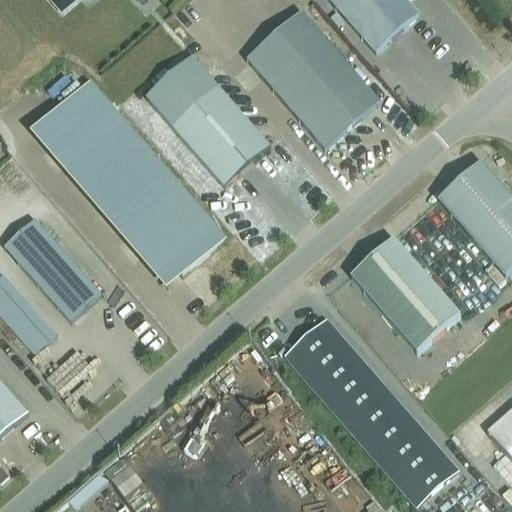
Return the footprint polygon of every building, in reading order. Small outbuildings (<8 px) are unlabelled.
[(51,0),(62,12),(75,0),(51,0)] [(325,0),(376,58),(419,21),(401,0),(325,0)] [(326,156),(381,108),(302,17),(247,64),(326,156)] [(191,61),(146,101),(172,131),(225,192),(271,152),(218,91),(191,61)] [(178,285),(224,245),(90,89),(31,139),(149,277),(161,266),(178,285)] [(511,276),(511,202),(481,168),(438,205),(505,282),(511,276)] [(5,252),(71,327),(102,300),(35,225),(5,252)] [(394,244),(351,282),(418,359),(461,321),(394,244)] [(0,282),(0,319),(35,359),(57,340),(3,280),(0,282)] [(285,361),(416,511),(459,475),(327,325),(285,361)] [(290,444),(310,430),(307,419),(269,366),(272,377),(260,385),(265,403),(252,386),(251,379),(238,383),(233,375),(222,378),(225,391),(221,394),(227,417),(238,414),(253,436),(252,431),(278,425),(279,429),(290,444)] [(0,443),(29,418),(0,385),(0,443)] [(511,415),(488,437),(511,465),(511,415)] [(167,444),(158,451),(163,457),(152,465),(166,481),(185,465),(167,444)] [(330,511),(334,506),(324,501),(317,504),(306,484),(298,500),(275,511),(330,511)]
